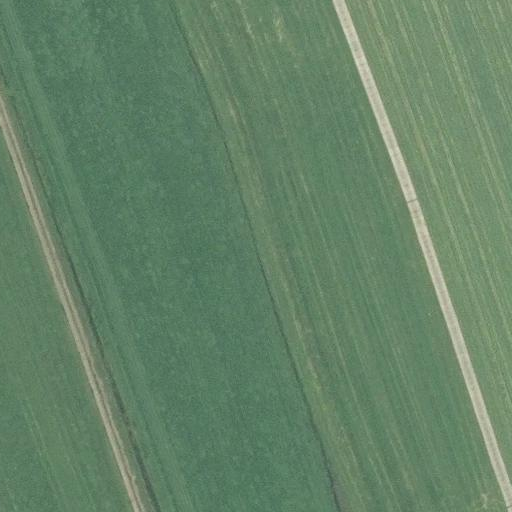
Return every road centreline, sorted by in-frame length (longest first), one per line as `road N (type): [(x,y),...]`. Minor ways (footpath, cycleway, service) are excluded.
road 1 (track): [(511,496),(338,0)]
road 2 (track): [(143,511),(0,103)]
